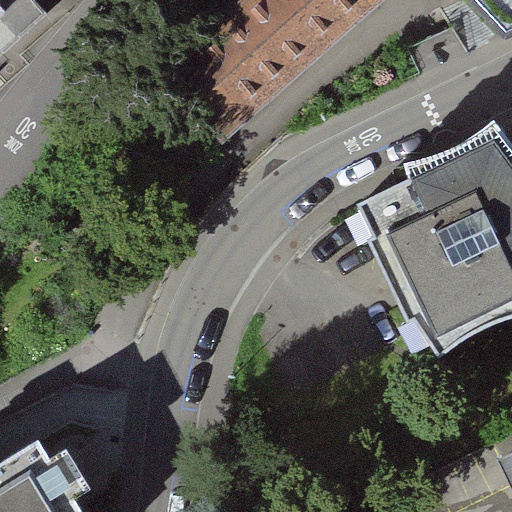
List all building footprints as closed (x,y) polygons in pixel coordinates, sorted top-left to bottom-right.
[(0,0),(0,57),(50,13),(37,0),(0,0)] [(227,0),(166,54),(227,124),(369,0),(227,0)] [(511,0),(478,0),(504,34),(511,30),(511,0)] [(359,197),(428,345),(511,305),(511,129),(510,126),(359,197)] [(511,493),(511,429),(485,443),(511,493)] [(0,511),(80,511),(72,498),(85,491),(59,449),(47,457),(34,434),(0,454),(0,511)]
